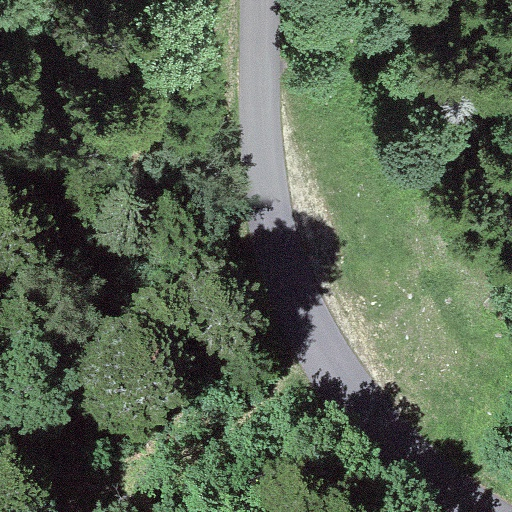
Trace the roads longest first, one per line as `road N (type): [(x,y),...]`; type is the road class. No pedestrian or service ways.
road 1 (unclassified): [(261,0),(264,162),(286,272),(335,372),(371,418),(475,511)]
road 2 (track): [(403,449),(291,511)]
